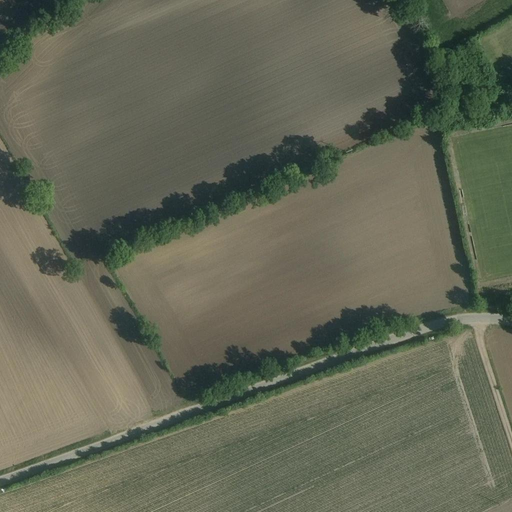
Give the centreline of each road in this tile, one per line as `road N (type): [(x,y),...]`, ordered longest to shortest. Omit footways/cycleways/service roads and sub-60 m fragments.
road 1 (unclassified): [(0,482),(422,328),(511,321)]
road 2 (track): [(475,318),(511,443)]
